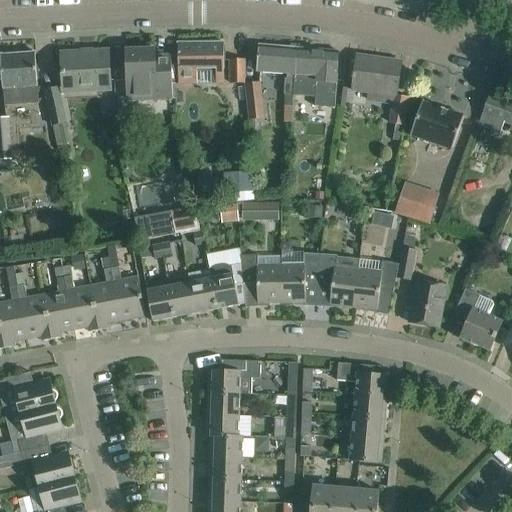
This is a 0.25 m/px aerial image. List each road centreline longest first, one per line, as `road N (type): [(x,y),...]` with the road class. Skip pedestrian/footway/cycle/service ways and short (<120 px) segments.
road 1 (unclassified): [(511,67),(336,19),(198,12),(0,20)]
road 2 (residential): [(168,343),(344,340),(452,365),(511,401)]
road 3 (residential): [(114,511),(85,371),(110,352),(168,343)]
road 4 (residential): [(179,511),(168,343)]
